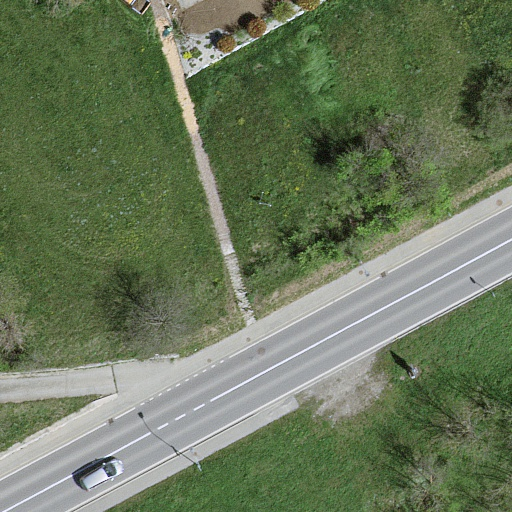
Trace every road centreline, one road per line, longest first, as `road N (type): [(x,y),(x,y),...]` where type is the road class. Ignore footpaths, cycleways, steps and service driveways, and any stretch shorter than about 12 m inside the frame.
road 1 (tertiary): [(511,239),(4,511)]
road 2 (track): [(185,413),(164,387),(137,375),(0,385)]
